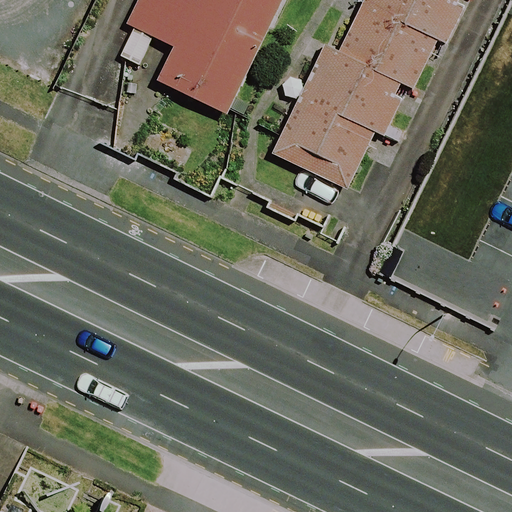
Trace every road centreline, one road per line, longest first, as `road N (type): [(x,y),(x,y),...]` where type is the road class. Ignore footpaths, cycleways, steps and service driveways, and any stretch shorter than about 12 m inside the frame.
road 1 (secondary): [(495,511),(0,273)]
road 2 (unknown): [(208,374),(136,511)]
